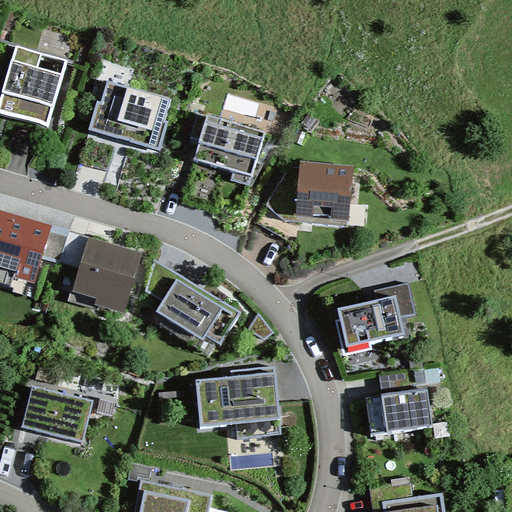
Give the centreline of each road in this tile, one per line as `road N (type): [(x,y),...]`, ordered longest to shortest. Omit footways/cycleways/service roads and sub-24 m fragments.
road 1 (residential): [(0,174),(160,229),(246,269),(286,299),(327,403),(321,511)]
road 2 (track): [(286,299),(511,211)]
